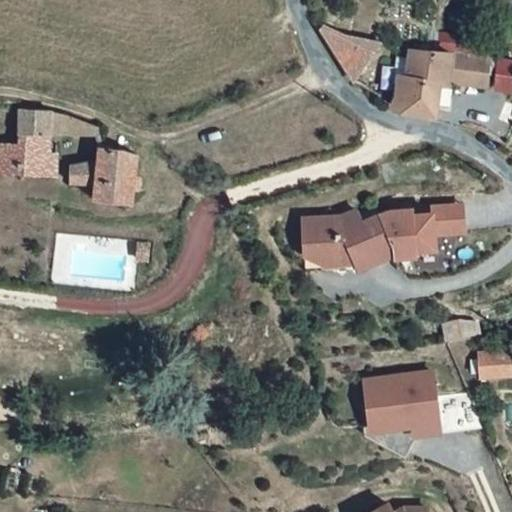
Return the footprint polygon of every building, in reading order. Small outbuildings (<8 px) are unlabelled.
[(358,76),(372,45),(321,25),(358,76)] [(407,55),(415,58),(415,54),(418,33),(411,32),(407,55)] [(415,54),(415,58),(415,62),(411,110),(436,115),(437,102),(437,87),(458,87),(485,87),(487,56),(415,54)] [(411,110),(415,62),(402,61),(400,88),(398,108),(411,110)] [(458,102),(458,87),(437,87),(437,102),(458,102)] [(50,140),(51,112),(21,112),(21,146),(0,145),(0,174),(57,177),(59,154),(50,154),(50,140)] [(53,112),(51,112),(50,140),(103,142),(104,131),(53,112)] [(133,205),(138,156),(124,151),(101,149),(99,170),(72,168),(71,184),(98,185),(96,202),(133,205)] [(438,212),(438,218),(438,239),(468,238),(468,211),(438,212)] [(360,216),(352,219),(359,233),(367,229),(384,221),(380,212),(362,221),(360,216)] [(394,216),(384,221),(401,258),(401,261),(420,260),(420,255),(439,255),(438,239),(438,218),(410,219),(409,214),(394,216)] [(343,224),(307,225),(309,260),(331,259),(332,271),(351,270),(360,265),(365,275),(401,258),(384,221),(367,229),(359,233),(352,219),(343,224)] [(151,248),(141,247),(139,261),(149,262),(151,248)] [(331,259),(309,260),(309,277),(332,276),(332,271),(331,259)] [(477,315),(445,325),(450,341),(482,331),(477,315)] [(511,357),(483,360),(486,384),(511,381),(511,357)] [(442,378),(374,385),(377,408),(370,408),(374,440),(415,462),(426,441),(425,433),(449,430),(442,378)] [(449,430),(425,433),(426,441),(450,438),(449,430)]
